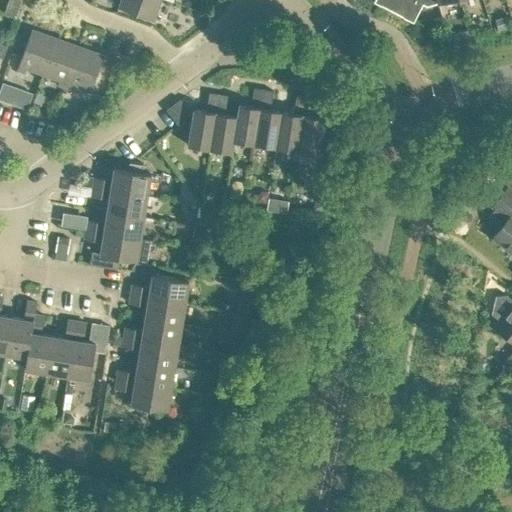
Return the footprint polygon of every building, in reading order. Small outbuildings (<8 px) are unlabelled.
[(159,0),(119,0),(118,5),(153,18),(159,0)] [(373,0),(373,1),(413,21),(422,3),(426,5),(438,2),(437,0),(373,0)] [(509,28),(506,16),(495,19),(499,31),(509,28)] [(26,67),(42,73),(55,37),(31,28),(30,32),(22,29),(16,46),(23,49),(16,69),(24,72),(26,67)] [(57,84),(64,87),(79,45),(55,37),(42,73),(58,79),(57,84)] [(79,45),(64,87),(71,89),(73,84),(101,95),(111,69),(99,64),(103,54),(79,45)] [(2,82),(0,88),(0,99),(12,103),(17,88),(2,82)] [(233,140),(254,143),(263,88),(253,87),(250,105),(238,103),(236,115),(233,139),(233,140)] [(254,143),(276,147),(282,110),(269,108),(272,90),(263,88),(254,143)] [(42,105),(45,96),(36,92),(33,102),(42,105)] [(187,144),(209,148),(219,93),(209,92),(206,110),(193,108),(187,144)] [(231,151),(233,140),(233,139),(236,115),(225,113),(228,95),(219,93),(209,148),(231,151)] [(276,147),(297,150),(306,95),(296,94),(293,112),(282,110),(276,147)] [(306,95),(297,150),(318,154),(324,117),(312,115),(315,97),(306,95)] [(492,236),(511,252),(511,190),(507,186),(481,166),(474,176),(500,195),(491,206),(494,208),(488,215),(489,225),(497,231),(492,236)] [(94,176),(92,185),(147,194),(150,173),(114,167),(112,179),(94,176)] [(85,175),(84,184),(92,185),(94,176),(85,175)] [(199,192),(205,183),(195,178),(190,187),(199,192)] [(109,198),(107,210),(143,216),(147,194),(92,185),(90,195),(109,198)] [(266,202),(268,192),(262,191),(257,195),(256,201),(266,202)] [(267,204),(267,209),(286,212),(287,207),(288,200),(268,197),(267,204)] [(325,211),(327,199),(314,197),(313,209),(325,211)] [(86,219),(85,228),(140,237),(143,216),(107,210),(105,222),(86,219)] [(140,237),(85,228),(83,238),(101,241),(99,253),(92,252),(90,264),(117,269),(119,256),(146,261),(150,239),(139,238),(140,237)] [(54,258),(65,260),(69,238),(58,236),(54,258)] [(131,283),(130,293),(185,302),(188,280),(152,274),(150,286),(131,283)] [(147,305),(145,317),(181,323),(185,302),(130,293),(128,302),(147,305)] [(511,298),(506,293),(495,294),(490,312),(499,319),(494,326),(511,340),(511,351),(501,365),(503,367),(509,372),(511,368),(511,298)] [(0,351),(5,352),(11,316),(0,313),(0,309),(2,296),(0,295),(0,351)] [(251,312),(254,299),(239,296),(237,309),(251,312)] [(5,352),(26,356),(34,313),(35,309),(36,301),(26,299),(23,318),(11,316),(5,352)] [(244,326),(246,314),(235,312),(233,324),(244,326)] [(24,368),(46,371),(52,335),(40,333),(43,314),(34,313),(26,356),(24,368)] [(124,326),(123,335),(178,344),(181,323),(145,317),(143,329),(124,326)] [(46,371),(67,375),(76,320),(66,318),(64,336),(52,335),(46,371)] [(76,320),(67,375),(89,378),(95,342),(83,340),(86,321),(76,320)] [(232,346),(235,333),(220,330),(218,344),(232,346)] [(139,348),(138,360),(174,366),(178,344),(123,335),(121,345),(139,348)] [(224,364),(226,353),(215,351),(213,361),(224,364)] [(117,368),(116,378),(171,387),(174,366),(138,360),(136,371),(117,368)] [(503,367),(495,378),(501,383),(509,372),(503,367)] [(212,387),(218,376),(211,373),(205,383),(212,387)] [(171,387),(116,378),(114,388),(132,391),(130,403),(167,409),(171,387)] [(504,381),(500,386),(507,391),(511,387),(504,381)] [(22,394),(20,409),(32,411),(34,396),(22,394)] [(62,422),(74,424),(75,417),(69,411),(64,410),(62,422)] [(104,431),(116,433),(118,422),(105,420),(104,431)]
